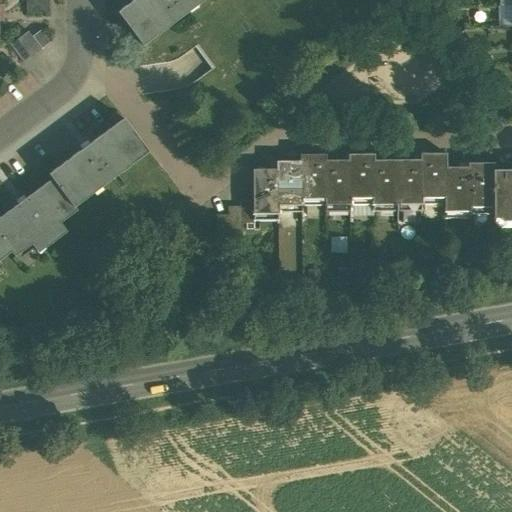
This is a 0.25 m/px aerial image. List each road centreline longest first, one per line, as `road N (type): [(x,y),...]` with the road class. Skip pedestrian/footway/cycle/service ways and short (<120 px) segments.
road 1 (secondary): [(0,407),(511,318)]
road 2 (residential): [(77,0),(77,71),(0,126)]
